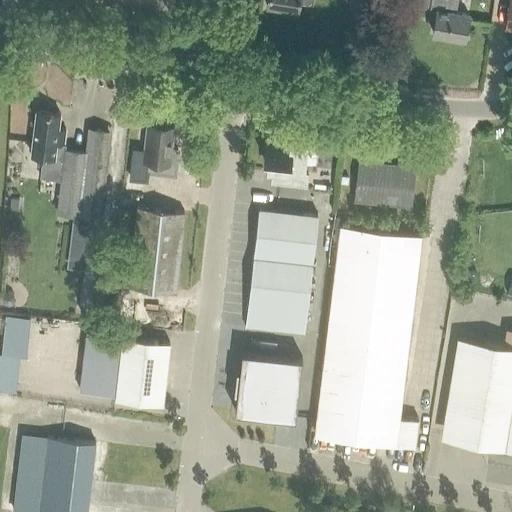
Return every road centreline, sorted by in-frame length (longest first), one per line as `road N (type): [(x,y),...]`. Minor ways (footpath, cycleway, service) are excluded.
road 1 (unclassified): [(193,448),(234,72)]
road 2 (unclassified): [(511,508),(193,448)]
road 3 (unknown): [(483,108),(441,402)]
road 4 (unclassified): [(511,107),(406,105),(234,72)]
road 5 (unclassified): [(200,67),(0,33)]
